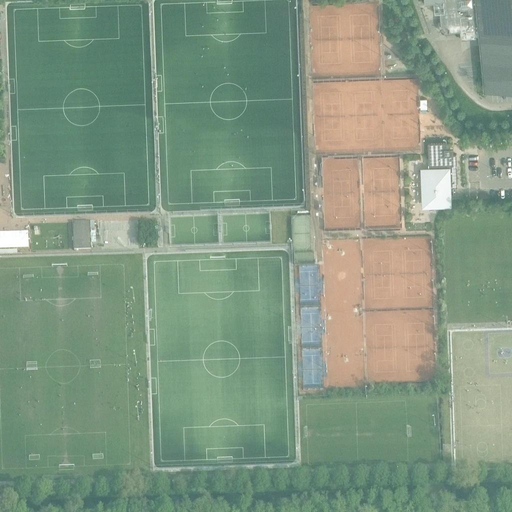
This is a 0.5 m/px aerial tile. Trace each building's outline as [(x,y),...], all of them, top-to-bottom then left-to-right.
[(511,0),(424,0),(425,1),(438,0),(442,0),(443,12),(439,13),(440,29),(445,33),(459,32),(460,40),(478,38),(483,91),(511,88),(511,0)] [(366,150),(419,149),(417,81),(345,83),(345,89),(362,89),(363,94),(369,93),(369,102),(368,102),(369,137),(344,138),(344,133),(340,133),(340,148),(358,148),(358,146),(366,146),(366,150)] [(450,142),(428,143),(429,172),(425,172),(426,203),(447,203),(447,187),(457,187),(456,154),(450,154),(450,142)] [(90,222),(73,223),(72,223),(73,251),(90,250),(90,242),(90,230),(90,222)] [(0,231),(0,247),(29,247),(29,231),(0,231)]
